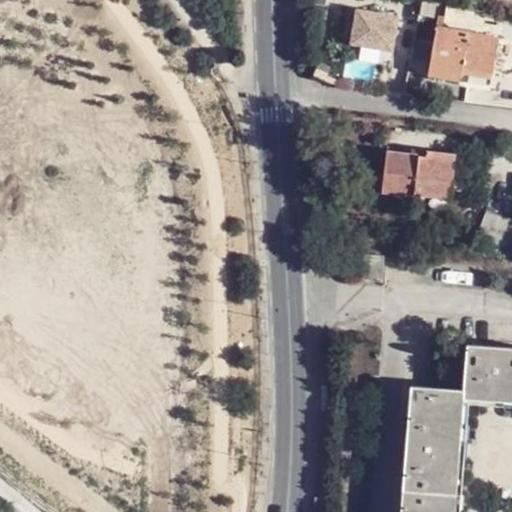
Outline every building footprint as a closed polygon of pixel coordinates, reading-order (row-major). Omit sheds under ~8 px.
[(418,31),(436,34),(446,36),(447,29),(504,40),(507,23),(423,7),(418,31)] [(398,19),(360,13),(354,50),(392,56),(398,19)] [(446,36),(440,67),(438,78),(478,86),(477,92),(498,96),(508,41),(504,40),(447,29),(446,36)] [(446,36),(436,34),(430,65),(440,67),(446,36)] [(450,202),(455,155),(427,153),(427,159),(390,155),(385,194),(450,202)] [(511,250),(511,223),(487,216),(480,239),(511,250)] [(388,256),(368,254),(365,277),(386,279),(388,256)] [(511,346),(470,343),(467,388),(467,396),(511,399),(511,346)] [(467,396),(467,388),(415,384),(407,489),(459,492),(467,396)] [(457,511),(459,492),(407,489),(405,511),(457,511)]
